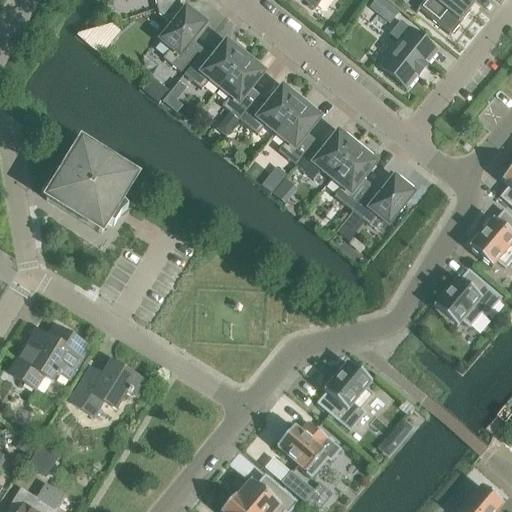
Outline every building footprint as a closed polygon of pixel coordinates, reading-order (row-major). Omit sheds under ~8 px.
[(154,0),(157,11),(177,6),(180,0),(154,0)] [(300,0),(314,10),(322,0),(300,0)] [(379,0),(376,0),(368,10),(388,26),(397,15),(379,0)] [(426,0),(417,12),(449,38),(470,13),(467,11),(472,5),(465,0),(426,0)] [(193,20),(177,6),(157,11),(158,16),(171,27),(159,43),(170,51),(162,61),(180,76),(196,56),(187,48),(206,25),(196,16),(193,20)] [(103,55),(118,29),(109,24),(103,34),(95,30),(87,45),(103,55)] [(399,45),(379,69),(405,91),(416,78),(417,78),(426,68),(425,67),(435,53),(400,24),(389,37),(399,45)] [(209,83),(219,91),(246,57),(236,49),(234,52),(225,45),(208,65),(199,58),(183,78),(201,93),(209,83)] [(246,57),(219,91),(229,99),(221,109),(239,123),(255,103),(246,96),(263,76),(254,68),(256,65),(246,57)] [(151,80),(141,93),(157,106),(167,93),(151,80)] [(177,85),(167,97),(175,103),(185,91),(177,85)] [(255,103),(239,123),(257,138),(265,128),(275,136),(302,102),(292,94),(290,97),(281,90),(264,111),(255,103)] [(302,102),(275,136),(285,145),(277,154),(295,169),(311,149),(302,141),(319,121),(310,113),(312,110),(302,102)] [(311,149),(295,169),(313,183),(320,174),(330,182),(358,148),(349,140),(346,143),(337,135),(320,156),(311,149)] [(119,205),(120,204),(135,180),(115,168),(99,158),(79,146),(44,202),(100,236),(107,226),(112,229),(119,218),(126,212),(119,205)] [(358,148),(330,182),(341,190),(333,200),(351,214),(367,194),(358,187),(375,166),(366,159),(369,156),(358,148)] [(275,170),(271,175),(272,181),(279,186),(285,177),(275,170)] [(511,170),(507,176),(507,175),(503,180),(504,180),(500,184),(501,185),(502,185),(508,190),(507,191),(508,192),(502,199),(501,199),(499,200),(511,211),(511,170)] [(367,194),(351,214),(352,216),(344,225),(354,233),(362,224),(368,229),(376,219),(387,228),(412,196),(409,193),(411,190),(399,181),(397,184),(393,181),(376,201),(367,194)] [(468,250),(467,251),(491,271),(492,270),(496,265),(504,271),(511,261),(511,222),(503,215),(501,216),(502,217),(496,225),(495,224),(494,224),(492,222),(490,224),(491,224),(481,235),(477,239),(478,239),(468,250)] [(342,228),(336,236),(348,245),(354,237),(342,228)] [(432,311),(455,331),(457,329),(456,329),(461,324),(468,331),(481,316),(484,320),(500,302),(467,274),(466,276),(467,277),(461,284),(459,283),(459,284),(456,282),(455,283),(446,294),(442,298),(433,309),(432,311)] [(68,382),(88,350),(53,329),(46,340),(35,334),(8,377),(34,392),(42,379),(51,384),(55,377),(58,379),(60,377),(68,382)] [(137,401),(146,386),(110,364),(97,385),(85,378),(69,405),(93,420),(102,405),(115,413),(126,395),(137,401)] [(316,407),(349,434),(364,416),(360,413),(373,398),(365,392),(370,386),(347,365),(322,394),(325,397),(316,407)] [(380,450),(391,459),(413,429),(402,421),(380,450)] [(275,451),(307,479),(311,482),(326,463),(329,465),(340,453),(307,425),(299,434),(293,430),(275,451)] [(24,439),(17,450),(28,456),(34,446),(24,439)] [(44,479),(57,458),(41,449),(29,469),(44,479)] [(280,486),(303,506),(313,494),(290,475),(280,486)] [(236,500),(250,511),(291,511),(296,506),(264,478),(255,488),(250,483),(236,500)] [(58,511),(54,509),(61,499),(45,489),(37,503),(21,494),(9,511),(58,511)] [(497,511),(500,509),(501,508),(480,489),(479,491),(461,511),(497,511)] [(250,511),(236,500),(234,498),(222,511),(250,511)]
